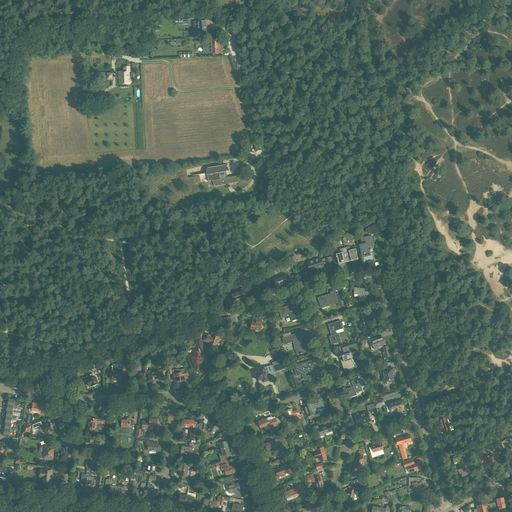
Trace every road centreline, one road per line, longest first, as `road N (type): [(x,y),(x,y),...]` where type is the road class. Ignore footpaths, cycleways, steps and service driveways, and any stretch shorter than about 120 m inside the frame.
road 1 (unclassified): [(380,277),(396,265),(380,195),(311,70)]
road 2 (track): [(239,310),(58,368),(65,398)]
road 3 (residential): [(196,396),(229,350),(239,310),(301,288)]
road 4 (residential): [(421,420),(380,277)]
